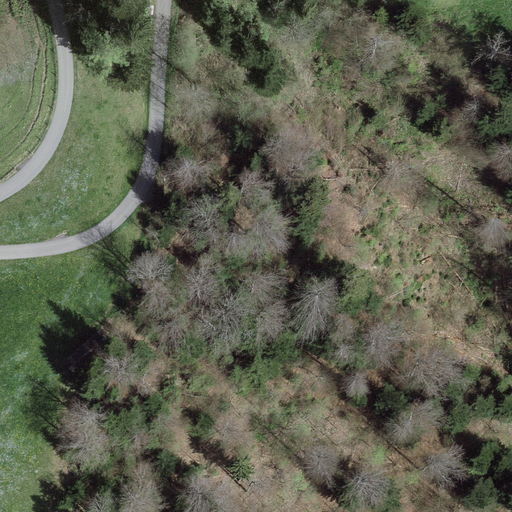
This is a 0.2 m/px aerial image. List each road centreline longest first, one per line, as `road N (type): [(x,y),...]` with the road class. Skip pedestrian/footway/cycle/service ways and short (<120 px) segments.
road 1 (track): [(162,0),(156,126),(134,200),(88,240),(0,253)]
road 2 (track): [(53,0),(64,51),(59,125),(38,164),(0,193)]
